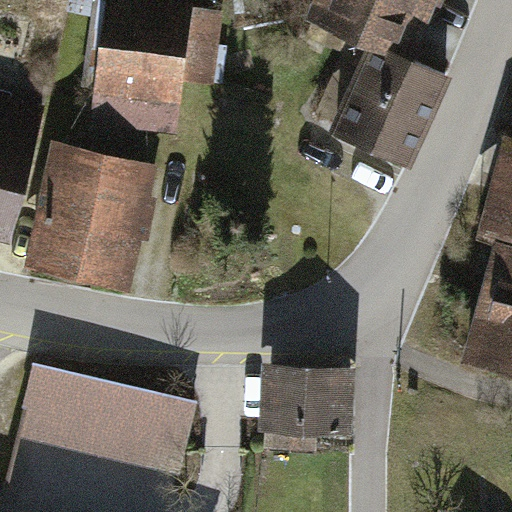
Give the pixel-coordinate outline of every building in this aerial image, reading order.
[(318,0),(310,21),(371,44),(418,63),(442,0),(318,0)] [(224,16),(102,1),(86,130),(182,142),(189,92),(215,89),(224,16)] [(371,44),(330,136),(408,170),(449,78),(371,44)] [(0,236),(11,240),(43,113),(0,102),(0,236)] [(511,143),(509,143),(456,357),(511,370),(511,143)] [(129,293),(153,165),(53,146),(29,274),(129,293)] [(353,366),(253,364),(251,425),(352,428),(353,366)] [(194,400),(34,365),(18,439),(177,474),(194,400)]
